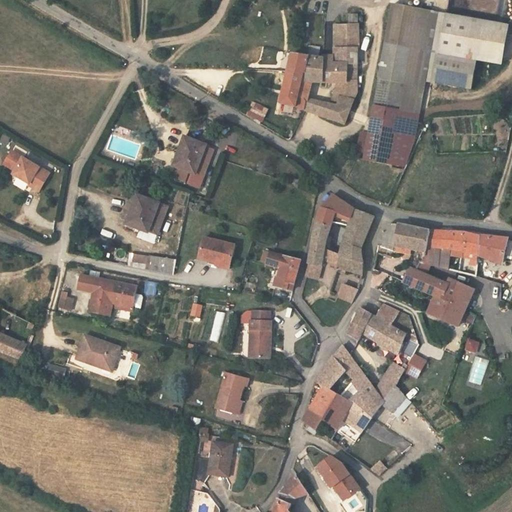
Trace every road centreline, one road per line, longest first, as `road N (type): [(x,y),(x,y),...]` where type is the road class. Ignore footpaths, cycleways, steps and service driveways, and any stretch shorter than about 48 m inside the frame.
road 1 (residential): [(382,213),(364,290),(312,376),(292,455),(265,506)]
road 2 (unclassified): [(382,213),(136,57)]
road 3 (residential): [(136,57),(73,175),(55,252),(0,234)]
road 4 (unclassified): [(511,233),(382,213)]
